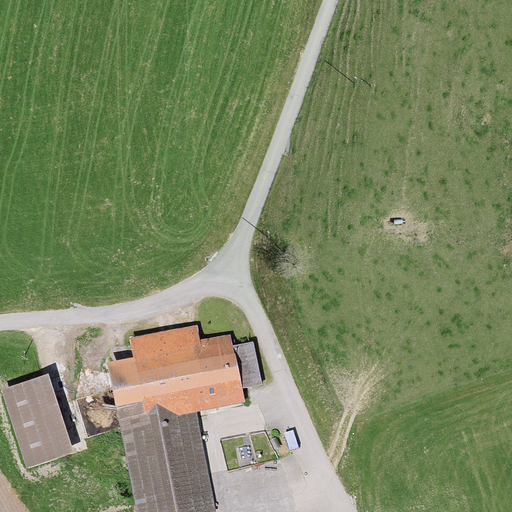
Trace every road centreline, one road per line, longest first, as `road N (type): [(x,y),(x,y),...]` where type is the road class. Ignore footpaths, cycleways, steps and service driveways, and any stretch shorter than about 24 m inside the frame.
road 1 (unclassified): [(331,0),(229,270)]
road 2 (unclassified): [(346,511),(229,270)]
road 3 (unclassified): [(229,270),(138,310),(0,326)]
